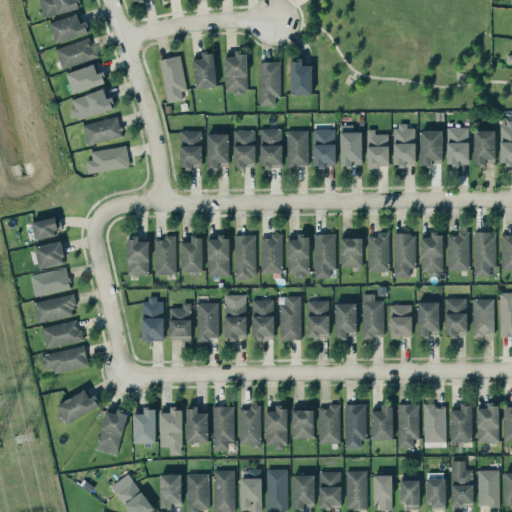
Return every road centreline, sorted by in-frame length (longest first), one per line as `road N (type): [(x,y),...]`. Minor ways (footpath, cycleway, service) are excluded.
road 1 (residential): [(511,197),(168,193),(110,207)]
road 2 (residential): [(126,372),(511,367)]
road 3 (residential): [(168,193),(116,0)]
road 4 (residential): [(110,207),(100,226),(126,372)]
road 5 (residential): [(126,36),(278,17)]
